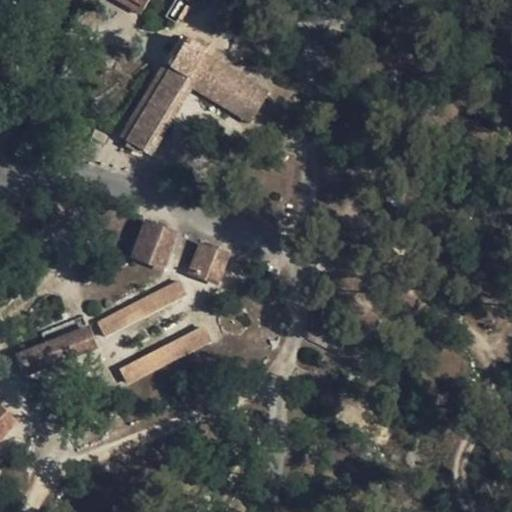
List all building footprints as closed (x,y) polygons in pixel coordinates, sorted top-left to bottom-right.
[(113,0),(141,15),(148,0),(113,0)] [(268,88),(181,40),(123,137),(151,155),(190,89),(248,122),(268,88)] [(178,231),(143,218),(127,256),(164,270),(178,231)] [(227,252),(196,240),(184,272),(215,282),(227,252)] [(184,293),(177,278),(95,320),(102,335),(184,293)] [(210,339),(201,325),(120,369),(127,384),(210,339)] [(95,350),(86,329),(15,355),(22,376),(95,350)] [(0,435),(14,419),(0,407),(0,435)]
